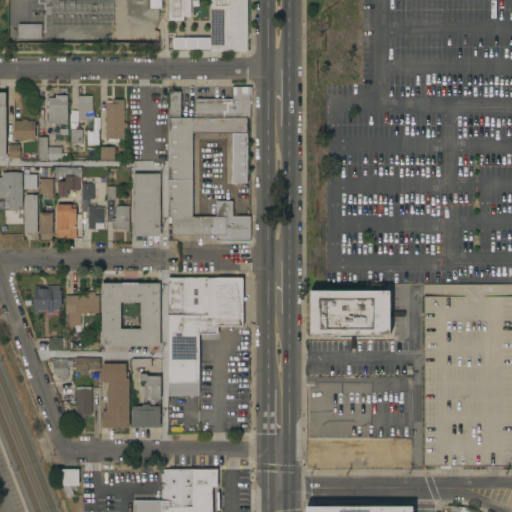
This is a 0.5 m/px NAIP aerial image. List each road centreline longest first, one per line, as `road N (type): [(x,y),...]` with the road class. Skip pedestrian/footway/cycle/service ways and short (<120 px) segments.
road 1 (primary): [(263,0),(263,338)]
road 2 (residential): [(0,67),(288,70)]
road 3 (residential): [(67,451),(290,452)]
road 4 (residential): [(266,489),(468,488)]
road 5 (residential): [(67,451),(0,273)]
road 6 (residential): [(0,258),(172,259)]
road 7 (primary): [(290,452),(289,313)]
road 8 (primary): [(289,260),(288,126)]
